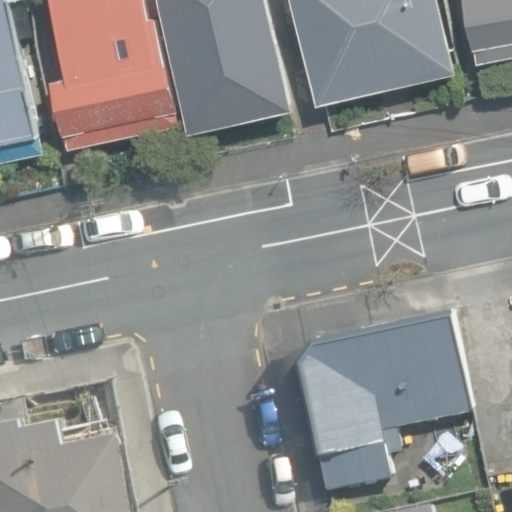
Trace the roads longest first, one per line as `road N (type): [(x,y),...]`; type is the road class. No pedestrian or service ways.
road 1 (unclassified): [(511,191),(188,259)]
road 2 (residential): [(188,259),(245,511)]
road 3 (unclassified): [(188,259),(0,299)]
